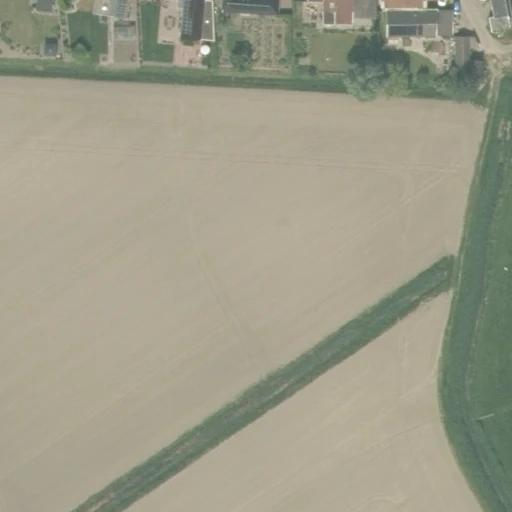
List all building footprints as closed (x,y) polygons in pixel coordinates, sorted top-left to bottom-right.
[(52,0),(35,0),(34,10),(51,12),(52,0)] [(115,0),(113,16),(125,18),(127,0),(115,0)] [(212,40),(211,0),(167,0),(176,1),(176,7),(182,8),(178,45),(194,47),(195,38),(212,40)] [(222,0),(221,11),(277,14),(278,0),(222,0)] [(364,17),(364,25),(376,26),(376,0),(306,0),(306,1),(322,2),(322,24),(352,24),(352,17),(364,17)] [(425,35),(437,35),(437,8),(425,8),(424,0),(379,0),(379,8),(386,8),(386,35),(408,35),(420,35),(425,35)] [(510,27),(504,0),(489,0),(493,16),(489,17),(492,31),(510,27)] [(437,8),(437,35),(452,35),(452,8),(437,8)] [(454,68),(469,68),(468,36),(454,36),(454,68)] [(56,54),(56,42),(43,42),(43,54),(56,54)] [(470,82),(481,82),(481,60),(470,60),(470,82)]
